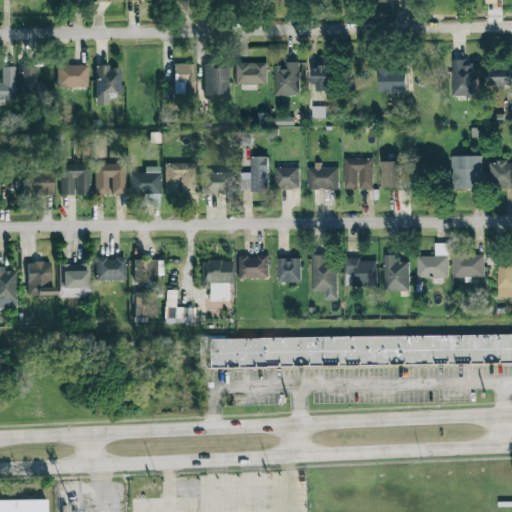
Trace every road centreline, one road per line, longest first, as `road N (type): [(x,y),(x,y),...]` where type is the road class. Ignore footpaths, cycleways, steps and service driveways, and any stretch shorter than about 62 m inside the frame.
road 1 (secondary): [(0,470),(511,446)]
road 2 (secondary): [(511,415),(0,437)]
road 3 (residential): [(0,36),(511,31)]
road 4 (residential): [(0,227),(511,226)]
